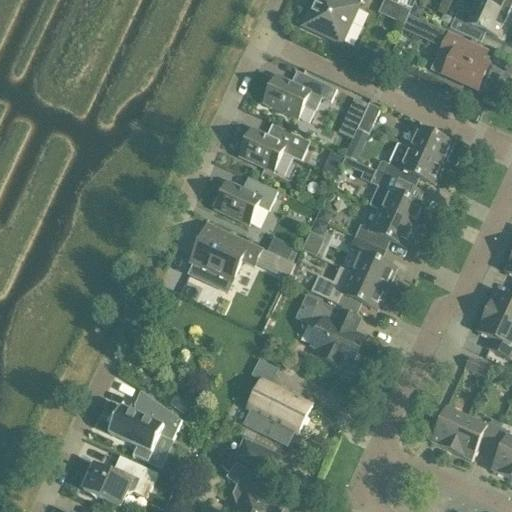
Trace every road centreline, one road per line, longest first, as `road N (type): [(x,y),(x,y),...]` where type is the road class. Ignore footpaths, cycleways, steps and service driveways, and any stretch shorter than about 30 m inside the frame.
road 1 (residential): [(383,450),(391,417),(441,320),(461,306),(511,184)]
road 2 (residential): [(511,159),(257,39)]
road 3 (residential): [(158,251),(257,39)]
road 4 (residential): [(36,511),(108,357)]
road 5 (residential): [(511,508),(383,450)]
